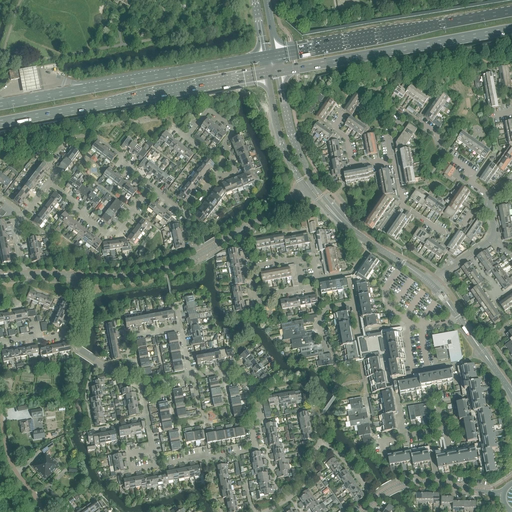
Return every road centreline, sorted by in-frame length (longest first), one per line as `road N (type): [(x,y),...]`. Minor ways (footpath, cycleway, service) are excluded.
road 1 (trunk): [(0,121),(266,72)]
road 2 (trunk): [(511,11),(276,53)]
road 3 (trunk): [(278,70),(511,27)]
road 4 (residential): [(156,464),(254,445),(253,392),(236,369),(192,377)]
road 5 (trunk): [(263,56),(82,88)]
road 6 (residential): [(186,213),(211,180),(236,170),(225,145),(231,127),(208,111),(186,137)]
road 7 (residential): [(490,196),(407,114),(389,135),(393,158)]
road 8 (residential): [(150,186),(119,232),(106,234),(49,182)]
road 9 (tertiary): [(266,72),(280,141),(305,189)]
road 10 (tertiary): [(79,276),(148,273),(197,255)]
